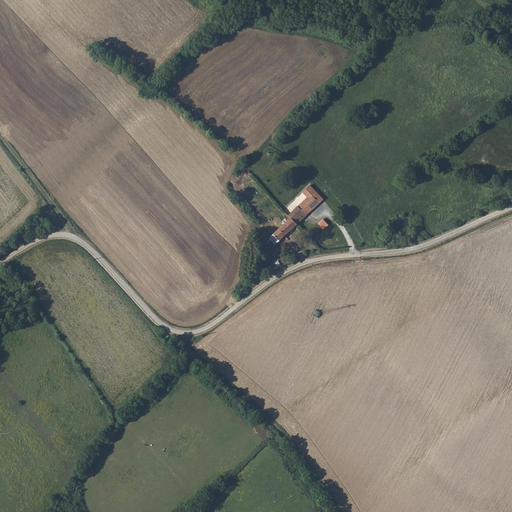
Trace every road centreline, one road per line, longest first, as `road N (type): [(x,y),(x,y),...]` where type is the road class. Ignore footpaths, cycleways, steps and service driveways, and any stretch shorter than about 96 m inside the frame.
road 1 (unclassified): [(511,208),(405,250),(303,263),(190,332)]
road 2 (unclassified): [(69,235),(155,319),(190,332)]
